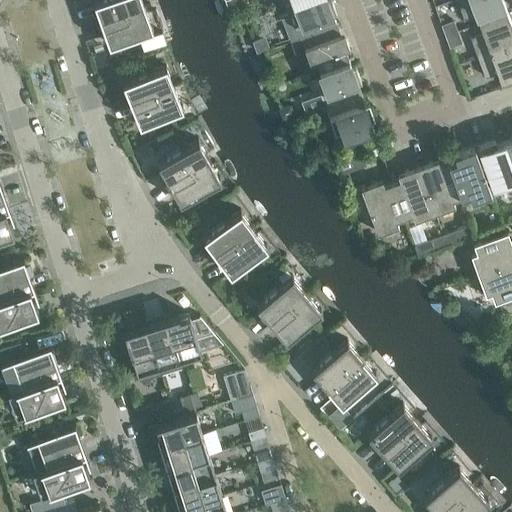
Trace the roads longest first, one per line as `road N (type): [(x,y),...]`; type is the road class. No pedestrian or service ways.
road 1 (residential): [(171,261),(120,184),(58,0)]
road 2 (residential): [(76,294),(0,50)]
road 3 (residential): [(76,294),(143,511)]
road 4 (residential): [(391,511),(258,360)]
road 5 (residential): [(258,360),(305,511)]
road 6 (residential): [(258,360),(171,261)]
